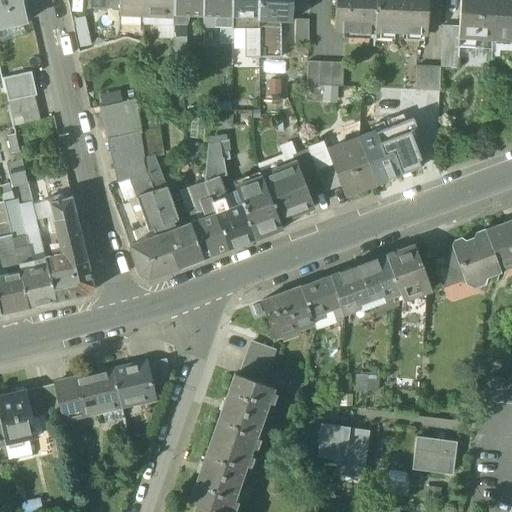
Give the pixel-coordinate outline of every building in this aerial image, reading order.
[(0,0),(0,29),(23,24),(26,23),(21,0),(0,0)] [(107,0),(87,0),(88,8),(108,9),(107,0)] [(119,0),(107,0),(108,9),(120,9),(119,0)] [(143,0),(119,0),(120,9),(120,14),(143,15),(143,0)] [(174,0),(143,0),(143,15),(143,23),(161,23),(161,16),(174,16),(174,15),(174,0)] [(202,0),(174,0),(174,15),(202,16),(202,0)] [(230,0),(202,0),(202,16),(220,16),(230,16),(230,0)] [(257,0),(230,0),(230,16),(232,17),(246,17),(257,17),(257,0)] [(290,0),(257,0),(257,17),(257,20),(259,20),(280,21),(290,21),(290,0)] [(375,0),(335,0),(334,31),(375,33),(375,0)] [(427,0),(375,0),(375,33),(426,35),(427,0)] [(495,0),(460,0),(459,26),(457,47),(459,47),(473,48),(475,37),(493,38),(495,0)] [(511,0),(495,0),(493,38),(511,39),(511,0)] [(230,16),(220,16),(220,39),(232,39),(232,26),(232,17),(230,16)] [(257,17),(246,17),(247,46),(259,46),(259,20),(257,20),(257,17)] [(280,21),(259,20),(259,57),(280,57),(280,21)] [(308,21),(295,20),(294,45),(308,45),(308,21)] [(23,24),(0,29),(0,41),(26,36),(23,24)] [(186,37),(186,24),(173,24),(174,37),(186,37)] [(459,26),(443,25),(441,67),(458,68),(459,47),(457,47),(459,26)] [(186,57),(186,37),(174,37),(174,57),(186,57)] [(343,63),(307,61),(307,85),(343,87),(343,63)] [(441,67),(417,67),(416,91),(439,91),(441,67)] [(31,72),(3,79),(8,103),(35,96),(37,96),(31,72)] [(35,96),(8,103),(14,126),(40,120),(35,96)] [(136,99),(99,108),(107,140),(140,133),(142,133),(136,99)] [(412,119),(406,121),(418,150),(424,148),(412,119)] [(423,165),(418,150),(406,121),(359,139),(361,144),(376,184),(423,165)] [(10,130),(0,133),(0,155),(0,156),(18,150),(10,130)] [(140,133),(107,140),(110,153),(142,146),(140,133)] [(361,144),(339,152),(337,147),(326,151),(332,165),(340,187),(343,196),(376,184),(361,144)] [(142,146),(110,153),(117,182),(129,178),(129,179),(148,173),(144,162),(144,161),(142,146)] [(316,171),(308,149),(292,155),(295,163),(297,163),(306,188),(321,183),(316,171)] [(178,220),(154,155),(146,158),(146,161),(144,161),(144,162),(148,173),(154,190),(152,191),(167,232),(176,229),(173,222),(178,220)] [(16,184),(19,198),(27,197),(20,159),(3,162),(7,186),(16,184)] [(295,163),(261,176),(278,221),(314,208),(306,188),(297,163),(295,163)] [(332,165),(316,171),(321,183),(324,193),(340,187),(332,165)] [(148,173),(129,179),(136,197),(152,191),(154,190),(148,173)] [(261,176),(235,185),(242,204),(255,239),(281,230),(278,221),(261,176)] [(218,177),(205,182),(217,214),(226,210),(224,205),(228,203),(218,177)] [(194,185),(190,187),(199,211),(206,217),(217,214),(205,182),(194,185)] [(152,191),(136,197),(149,231),(154,229),(156,236),(167,232),(152,191)] [(72,197),(49,203),(54,221),(76,215),(72,197)] [(25,236),(17,199),(3,203),(10,235),(12,239),(25,236)] [(226,210),(217,214),(230,249),(255,239),(242,204),(226,210)] [(206,217),(190,223),(203,259),(230,249),(217,214),(206,217)] [(76,215),(54,221),(62,253),(45,258),(46,265),(55,301),(88,294),(93,286),(76,215)] [(511,220),(485,231),(499,269),(511,264),(511,220)] [(176,229),(167,232),(179,267),(203,259),(190,223),(176,229)] [(477,234),(475,239),(465,243),(460,240),(455,242),(453,247),(456,256),(465,280),(474,286),(482,283),(485,276),(500,271),(499,269),(485,231),(477,234)] [(156,236),(129,246),(139,274),(139,275),(148,279),(179,267),(167,232),(156,236)] [(10,235),(0,237),(0,251),(3,266),(9,270),(10,273),(19,271),(12,239),(10,235)] [(25,236),(12,239),(19,271),(29,269),(28,264),(31,260),(25,236)] [(414,245),(385,255),(398,289),(426,279),(414,245)] [(385,255),(357,266),(371,305),(400,294),(398,289),(385,255)] [(456,256),(434,265),(443,289),(465,280),(456,256)] [(29,269),(19,271),(28,308),(55,301),(46,265),(29,269)] [(357,266),(329,276),(340,306),(343,315),(371,305),(357,266)] [(10,273),(0,275),(0,311),(0,314),(28,308),(19,271),(10,273)] [(329,276),(301,286),(312,317),(319,315),(340,306),(329,276)] [(426,279),(398,289),(400,294),(402,300),(430,289),(426,279)] [(301,286),(260,301),(274,339),(314,324),(312,317),(301,286)] [(319,315),(312,317),(314,324),(316,328),(322,326),(319,315)] [(276,351),(253,342),(244,365),(267,373),(276,351)] [(166,358),(147,363),(153,386),(172,382),(166,358)] [(147,362),(112,370),(119,401),(139,396),(141,402),(156,398),(153,386),(147,363),(147,362)] [(267,373),(244,365),(240,377),(263,385),(267,373)] [(112,370),(53,384),(59,412),(61,421),(121,407),(119,401),(112,370)] [(240,377),(235,375),(212,438),(250,452),(273,389),(263,385),(240,377)] [(368,375),(357,375),(356,391),(366,391),(368,375)] [(378,376),(368,375),(366,391),(377,392),(378,376)] [(511,380),(487,377),(484,401),(508,404),(511,380)] [(59,412),(53,384),(42,387),(42,388),(48,415),(59,412)] [(42,388),(27,392),(33,419),(48,416),(48,415),(42,388)] [(26,391),(0,397),(0,420),(6,445),(29,440),(37,438),(33,419),(27,392),(26,391)] [(369,431),(321,425),(317,457),(335,459),(335,464),(340,465),(339,476),(363,479),(369,431)] [(456,442),(416,437),(412,467),(452,472),(456,442)] [(212,438),(189,502),(197,505),(217,511),(228,511),(250,452),(212,438)] [(29,440),(6,445),(9,461),(32,456),(29,440)]
